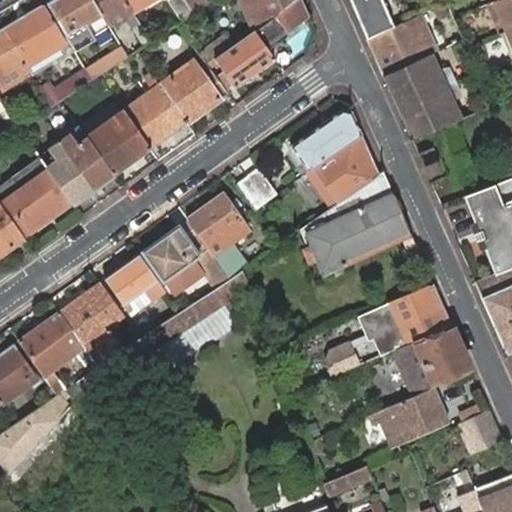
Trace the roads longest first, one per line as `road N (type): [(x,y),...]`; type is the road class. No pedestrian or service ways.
road 1 (residential): [(352,53),(0,306)]
road 2 (residential): [(352,53),(511,410)]
